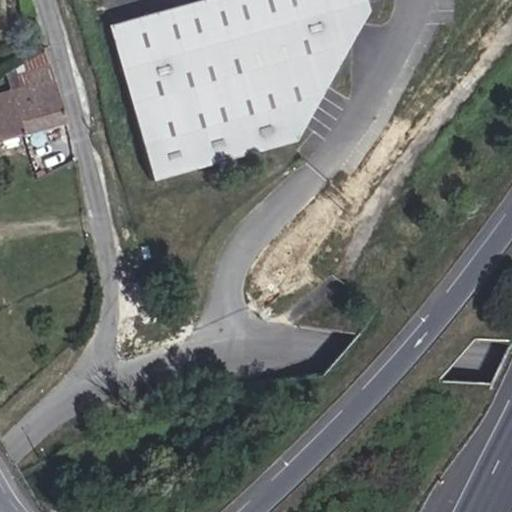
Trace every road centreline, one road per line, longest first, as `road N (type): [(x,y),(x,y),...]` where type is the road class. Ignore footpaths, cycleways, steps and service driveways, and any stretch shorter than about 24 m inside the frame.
road 1 (residential): [(511,369),(262,356),(172,361),(94,390)]
road 2 (track): [(262,356),(338,276),(511,31)]
road 3 (residential): [(94,390),(110,293),(101,217),(46,0)]
road 4 (motorway): [(511,220),(254,511)]
road 5 (residential): [(94,390),(43,423),(0,468)]
